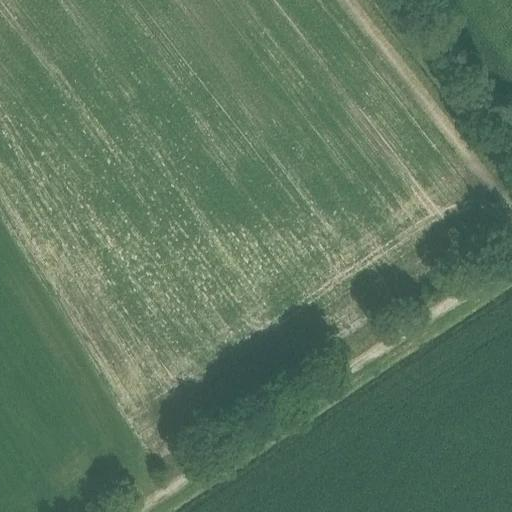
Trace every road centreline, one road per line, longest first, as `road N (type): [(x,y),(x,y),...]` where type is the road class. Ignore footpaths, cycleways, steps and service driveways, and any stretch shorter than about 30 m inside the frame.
road 1 (track): [(511,256),(133,511)]
road 2 (track): [(397,0),(511,145)]
